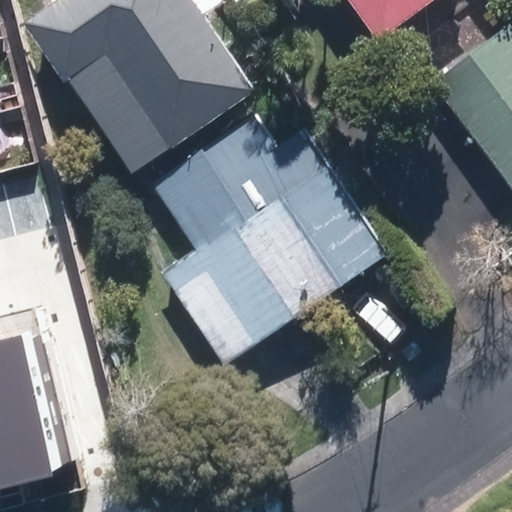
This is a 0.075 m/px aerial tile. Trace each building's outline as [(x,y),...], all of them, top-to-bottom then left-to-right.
[(268,76),(214,0),(61,0),(43,13),(148,161),(268,76)] [(375,0),(396,27),(431,0),(375,0)] [(511,21),(444,72),(511,162),(511,21)] [(237,354),(399,241),(315,121),(283,143),(261,111),(164,178),(187,210),(152,235),(237,354)] [(0,483),(1,486),(73,469),(40,331),(0,340),(0,483)]
